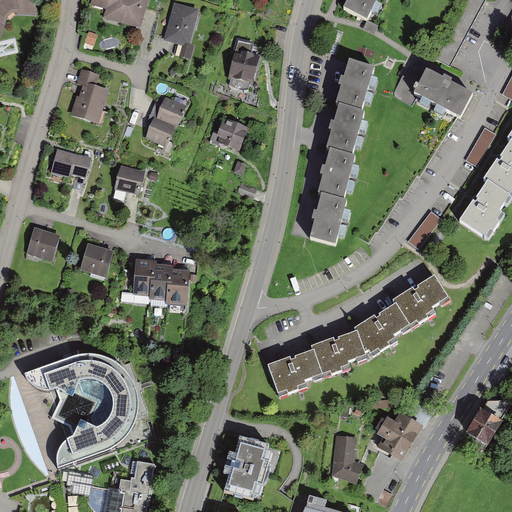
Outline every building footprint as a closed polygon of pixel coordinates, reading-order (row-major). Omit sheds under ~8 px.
[(10,22),(34,24),(33,0),(0,0),(0,43),(5,27),(10,22)] [(101,26),(139,38),(149,4),(135,0),(91,0),(88,12),(103,17),(101,26)] [(349,0),(344,11),(367,23),(368,21),(378,0),(349,0)] [(486,0),(467,0),(436,59),(450,66),(486,0)] [(199,12),(174,5),(164,40),(183,46),(179,58),(191,61),(195,47),(189,45),(199,12)] [(363,30),(374,36),(375,33),(379,26),(368,21),(367,23),(364,28),(363,30)] [(86,44),(83,51),(90,53),(93,47),(86,44)] [(251,52),(237,48),(227,84),(234,86),(233,89),(245,92),(246,87),(254,90),(260,66),(248,62),(251,52)] [(311,239),(335,246),(338,236),(344,238),(346,229),(341,227),(343,222),(349,224),(352,213),(346,211),(349,202),(345,201),(347,195),(355,197),(359,182),(352,180),(358,181),(362,167),(357,166),(360,156),(356,155),(357,152),(362,153),(366,138),(361,137),(361,135),(367,137),(370,124),(364,122),(367,113),(363,112),(365,106),(371,107),(374,96),(367,94),(369,88),(374,90),(376,81),(370,79),(372,72),(350,66),(346,78),(343,77),(341,85),(345,86),(339,104),(343,106),(337,126),(334,125),(332,129),(335,130),(330,148),(334,150),(328,169),(325,169),(323,175),(326,176),(321,193),(324,194),(319,214),(315,213),(313,221),(316,222),(311,239)] [(96,86),(99,77),(81,71),(80,77),(78,84),(83,85),(79,98),(76,98),(71,117),(99,125),(109,90),(96,86)] [(473,98),(474,96),(451,84),(453,81),(445,77),(443,80),(427,71),(419,86),(416,85),(414,90),(416,92),(414,96),(461,120),(473,98)] [(511,76),(502,95),(511,99),(511,76)] [(186,107),(166,98),(157,118),(155,117),(146,138),(166,147),(174,126),(177,128),(186,107)] [(239,160),(248,136),(227,128),(225,133),(221,131),(215,145),(224,149),(223,154),(239,160)] [(496,135),(485,128),(466,161),(477,168),(496,135)] [(511,132),(508,138),(511,140),(502,156),(505,158),(500,165),(496,162),(484,180),(488,182),(477,198),(480,200),(477,205),(472,202),(460,222),(489,240),(503,218),(496,214),(502,203),(507,206),(511,197),(511,132)] [(86,180),(92,160),(58,151),(52,174),(70,178),(71,176),(86,180)] [(234,172),(242,175),(246,165),(238,162),(234,172)] [(140,195),(146,173),(121,167),(113,199),(123,201),(125,192),(134,194),(140,195)] [(151,173),(150,179),(157,181),(159,175),(151,173)] [(84,181),(77,180),(74,191),(78,192),(81,193),(84,181)] [(256,189),(241,184),(237,194),(253,199),(254,194),(256,189)] [(442,220),(431,211),(408,242),(419,250),(442,220)] [(53,261),(60,235),(41,230),(35,228),(27,254),(53,261)] [(106,278),(113,251),(108,250),(88,244),(81,271),(106,278)] [(188,313),(190,279),(173,278),(173,275),(156,274),(156,270),(136,269),(133,302),(149,303),(149,307),(166,308),(166,311),(188,313)] [(444,307),(452,301),(436,277),(420,287),(421,289),(417,291),(414,287),(394,300),(397,304),(381,314),(382,316),(377,319),(376,316),(356,328),(358,332),(339,338),(340,340),(335,342),(335,338),(312,346),(314,350),(296,357),(296,359),(292,360),(291,357),(268,365),(279,397),(308,388),(306,381),(314,379),(315,382),(342,372),(352,369),(349,362),(358,360),(360,363),(369,360),(366,353),(370,351),(374,357),(399,342),(396,337),(402,332),(405,335),(430,318),(438,313),(434,308),(441,304),(444,307)] [(76,366),(23,384),(23,386),(26,389),(28,393),(32,396),(37,399),(41,400),(46,400),(50,401),(55,416),(49,427),(61,432),(66,449),(65,450),(62,453),(60,456),(57,460),(56,466),(55,471),(55,476),(56,480),(108,460),(112,458),(118,454),(125,448),(129,442),(132,436),(135,429),(136,423),(137,418),(137,413),(136,408),(135,403),(133,398),(131,392),(128,388),(124,382),(120,379),(115,375),(111,372),(108,370),(102,369),(97,367),(91,366),(86,365),(82,365),(76,366)] [(412,396),(402,413),(424,425),(426,427),(436,409),(412,396)] [(370,409),(396,409),(396,400),(370,401),(370,409)] [(465,433),(487,447),(504,423),(499,420),(511,403),(507,400),(486,400),(465,433)] [(340,419),(348,420),(350,409),(341,408),(340,419)] [(401,462),(424,425),(402,413),(400,412),(395,420),(387,416),(376,433),(386,439),(381,449),(401,462)] [(354,462),(357,439),(336,436),(332,476),(357,485),(363,466),(354,462)] [(267,446),(241,438),(233,466),(225,493),(253,501),(255,495),(260,496),(272,454),(266,453),(267,446)] [(155,511),(163,474),(135,469),(131,491),(120,489),(118,500),(124,501),(121,511),(155,511)] [(339,511),(323,508),(325,501),(310,497),(305,511),(339,511)]
